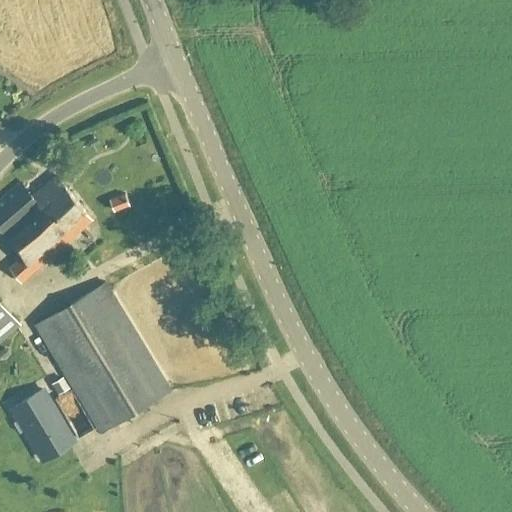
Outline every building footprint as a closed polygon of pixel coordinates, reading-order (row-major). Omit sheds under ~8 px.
[(24,282),(94,220),(58,177),(33,197),(22,183),(0,201),(0,228),(23,256),(11,267),(24,282)] [(126,195),(110,201),(114,210),(129,204),(126,195)] [(85,250),(94,244),(87,231),(77,237),(85,250)] [(101,432),(171,390),(107,282),(37,324),(101,432)] [(0,343),(23,324),(0,297),(0,343)] [(35,445),(64,427),(43,390),(13,408),(35,445)]
